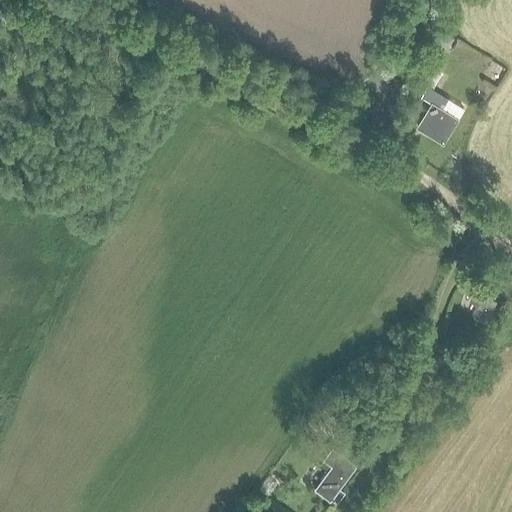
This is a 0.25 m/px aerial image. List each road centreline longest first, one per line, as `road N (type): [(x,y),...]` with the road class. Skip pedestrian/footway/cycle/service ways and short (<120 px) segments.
road 1 (track): [(487,253),(452,300),(417,414),(345,511)]
road 2 (track): [(351,127),(92,0)]
road 3 (track): [(511,268),(351,127)]
road 4 (track): [(351,127),(400,0)]
